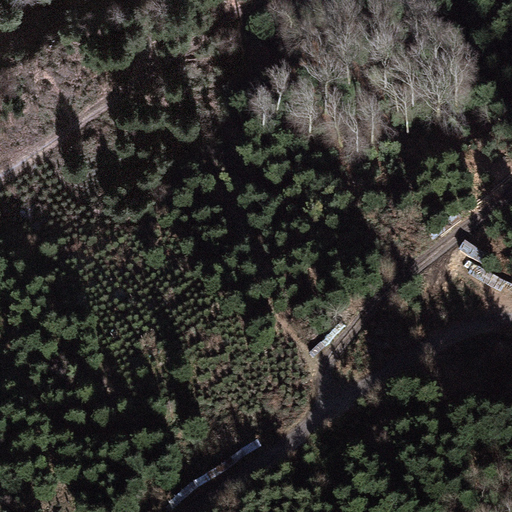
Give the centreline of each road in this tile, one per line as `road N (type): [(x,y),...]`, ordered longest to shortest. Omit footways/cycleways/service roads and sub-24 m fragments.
road 1 (track): [(330,410),(417,350),(479,323),(511,322)]
road 2 (track): [(187,511),(330,410)]
road 3 (track): [(0,178),(140,74)]
